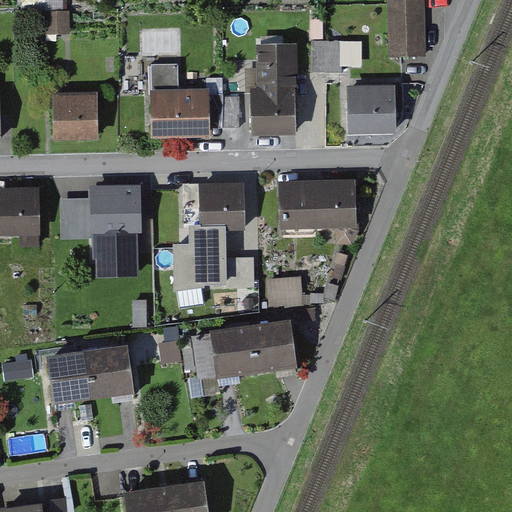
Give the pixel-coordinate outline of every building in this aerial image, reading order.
[(23,0),(25,10),(65,5),(64,0),(23,0)] [(422,0),(390,0),(392,55),(424,54),(422,0)] [(69,32),(69,11),(49,10),(49,32),(69,32)] [(341,39),(342,66),(364,65),(362,37),(341,39)] [(313,68),(339,68),(340,39),(313,38),(313,68)] [(293,48),(260,49),(262,94),(255,94),(256,135),(292,134),(291,91),(294,91),(293,48)] [(178,67),(152,67),(153,136),(209,135),(209,129),(239,129),(238,98),(209,99),(209,94),(179,95),(178,67)] [(393,90),(352,92),(354,134),(394,133),(393,90)] [(96,97),(57,98),(58,139),(97,139),(96,97)] [(360,176),(282,181),(285,229),(363,224),(360,176)] [(243,186),(203,187),(204,228),(193,229),(193,247),(176,247),(177,290),(254,288),(253,259),(228,260),(228,230),(243,230),(243,186)] [(139,188),(96,188),(96,203),(64,203),(64,238),(98,238),(98,279),(140,279),(139,188)] [(37,192),(0,192),(0,234),(38,234),(37,192)] [(269,278),(270,305),(304,303),(302,276),(269,278)] [(298,320),(221,329),(227,378),(304,369),(298,320)] [(136,347),(55,352),(58,401),(139,397),(136,347)] [(216,511),(214,481),(133,490),(135,511),(216,511)] [(72,511),(71,500),(7,508),(7,511),(72,511)]
